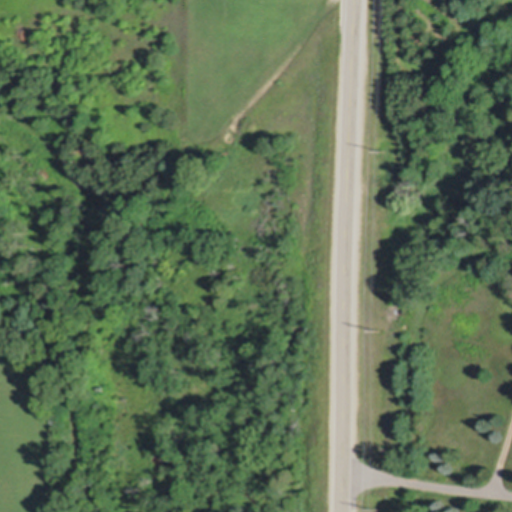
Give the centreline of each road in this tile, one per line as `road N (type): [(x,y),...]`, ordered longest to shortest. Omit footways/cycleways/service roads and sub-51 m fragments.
road 1 (residential): [(84,511),(73,430),(96,291),(334,0)]
road 2 (secondary): [(354,0),(344,511)]
